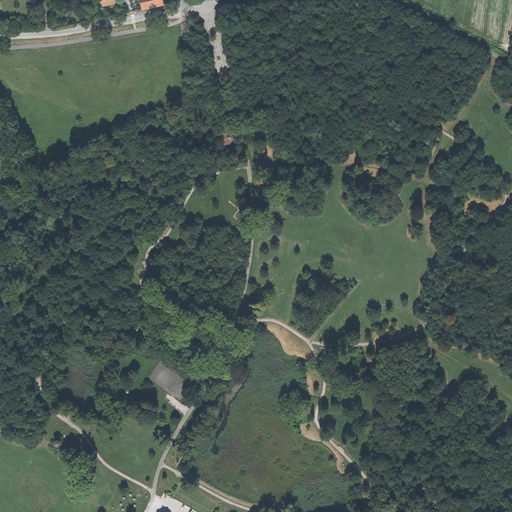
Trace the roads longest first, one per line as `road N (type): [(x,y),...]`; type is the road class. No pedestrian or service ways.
road 1 (unclassified): [(0,37),(55,35),(214,4)]
road 2 (track): [(390,0),(511,64)]
